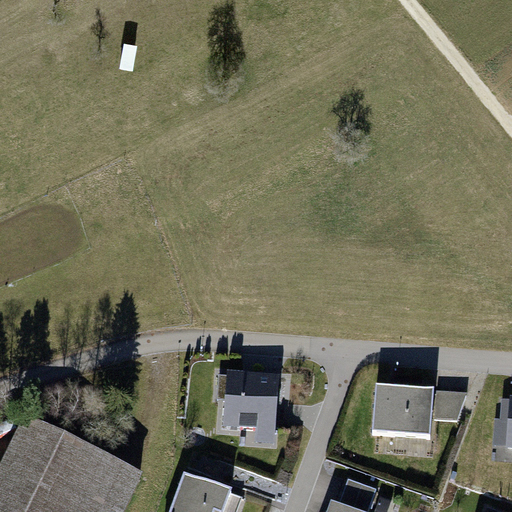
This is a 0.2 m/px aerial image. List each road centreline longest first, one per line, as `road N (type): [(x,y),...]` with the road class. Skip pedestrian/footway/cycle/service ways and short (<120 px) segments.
road 1 (residential): [(349,351),(166,338),(0,386)]
road 2 (residential): [(349,351),(293,511)]
road 3 (residential): [(511,363),(349,351)]
road 4 (track): [(408,0),(511,125)]
